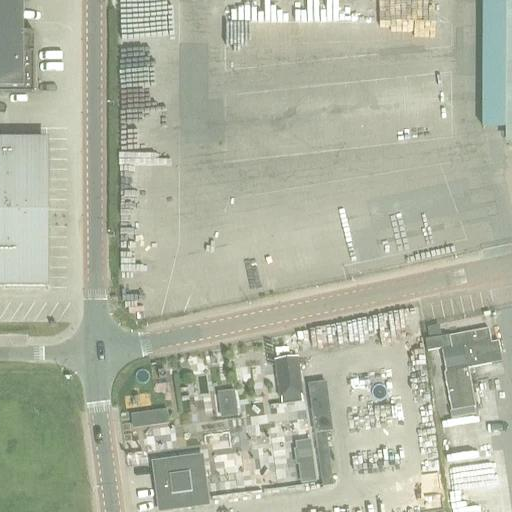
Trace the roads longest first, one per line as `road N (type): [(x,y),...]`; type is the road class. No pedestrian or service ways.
road 1 (unclassified): [(97,355),(511,266)]
road 2 (unclassified): [(97,355),(94,0)]
road 3 (unclassified): [(115,511),(97,355)]
